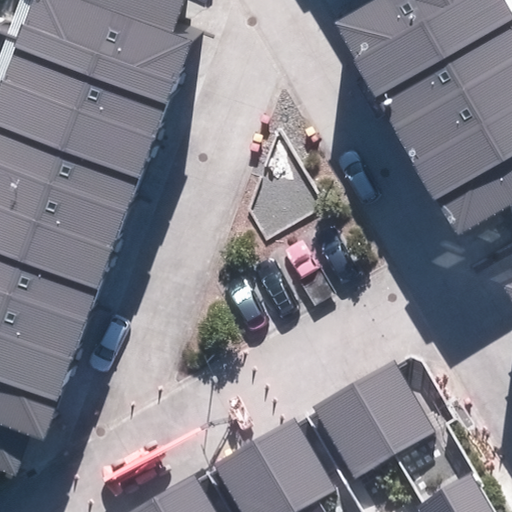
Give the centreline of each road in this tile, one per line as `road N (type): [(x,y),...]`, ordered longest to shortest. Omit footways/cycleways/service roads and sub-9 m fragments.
road 1 (residential): [(113,482),(288,2)]
road 2 (residential): [(447,287),(113,482)]
road 3 (residential): [(447,287),(288,2)]
road 4 (residential): [(511,402),(447,287)]
